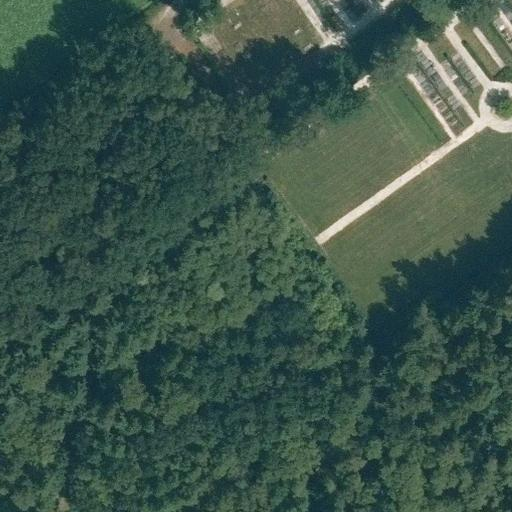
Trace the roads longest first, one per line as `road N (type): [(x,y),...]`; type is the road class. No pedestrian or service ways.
road 1 (track): [(153,19),(65,84),(63,113),(74,128)]
road 2 (track): [(153,19),(121,117),(99,131),(74,128)]
